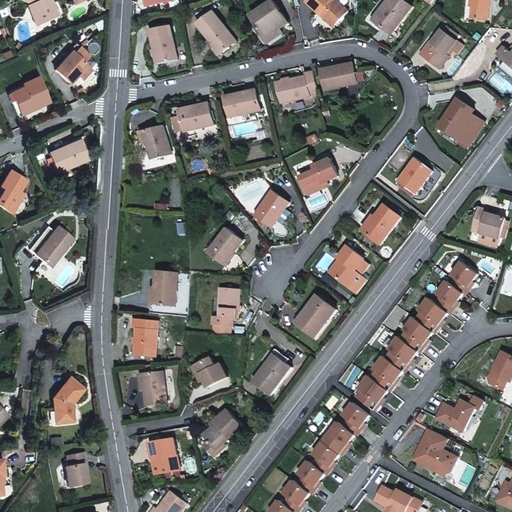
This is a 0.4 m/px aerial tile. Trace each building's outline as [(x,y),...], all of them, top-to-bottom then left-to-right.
[(20,0),(29,3),(30,5),(32,4),(34,8),(28,10),(36,26),(58,16),(50,0),(20,0)] [(309,0),(307,2),(319,14),(322,12),(335,24),(348,11),(337,0),(309,0)] [(404,0),(390,0),(380,14),(383,16),(378,23),(379,23),(393,34),(414,7),(404,0)] [(490,0),(471,0),(471,2),(474,3),(473,7),(472,18),(488,20),(490,0)] [(280,27),(288,21),(275,1),(253,16),(260,26),(268,37),(281,29),(280,27)] [(196,25),(208,42),(210,40),(220,54),(237,41),(214,11),(196,25)] [(383,16),(380,14),(378,11),(371,19),(378,24),(379,23),(378,23),(383,16)] [(322,12),(319,14),(333,27),(335,24),(322,12)] [(290,23),(288,21),(280,27),(281,29),(290,23)] [(158,64),(179,59),(172,26),(151,30),(155,51),(157,51),(158,54),(156,56),(158,64)] [(284,33),(281,29),(268,37),(260,26),(257,28),(268,44),(284,33)] [(450,35),(453,31),(449,28),(446,32),(444,30),(435,42),(433,41),(423,54),(441,69),(452,55),(449,53),(451,50),(458,42),(456,40),(450,35)] [(459,36),(453,31),(450,35),(456,40),(459,36)] [(210,40),(208,42),(206,43),(216,57),(220,54),(210,40)] [(463,45),(458,42),(451,50),(456,54),(463,45)] [(498,54),(506,61),(511,65),(511,47),(509,51),(504,47),(498,54)] [(71,84),(77,76),(86,66),(71,53),(56,70),(71,84)] [(511,65),(506,61),(500,67),(511,76),(511,65)] [(358,84),(354,63),(322,70),(326,90),(358,84)] [(86,66),(77,76),(80,78),(88,69),(86,66)] [(282,103),(320,95),(315,71),(305,73),(306,76),(291,80),(291,82),(286,83),(284,81),(277,83),(282,103)] [(24,88),(15,92),(18,100),(16,102),(22,116),(51,103),(39,77),(23,85),(24,88)] [(249,112),(261,109),(257,90),(226,97),(230,117),(250,113),(249,112)] [(447,118),(441,126),(458,137),(459,136),(461,137),(462,140),(471,146),(486,124),(473,115),(470,112),(473,108),(460,99),(455,107),(457,108),(450,118),(447,118)] [(210,103),(195,107),(196,109),(180,113),(185,131),(215,125),(210,103)] [(148,144),(152,159),(172,155),(165,126),(141,132),(143,141),(148,144)] [(66,144),(67,145),(68,148),(80,143),(83,151),(89,148),(83,136),(66,144)] [(68,148),(67,145),(47,153),(50,160),(46,161),(51,170),(54,169),(56,174),(88,160),(83,151),(80,143),(68,148)] [(310,196),(322,190),(320,186),(328,182),(339,177),(332,158),(315,166),(317,170),(302,177),(310,196)] [(417,194),(435,172),(417,158),(400,181),(417,194)] [(0,206),(12,213),(19,202),(15,199),(19,192),(25,182),(8,172),(0,185),(0,187),(4,190),(0,196),(0,206)] [(320,186),(322,190),(330,186),(328,182),(320,186)] [(274,228),(291,203),(274,191),(257,215),(274,228)] [(15,199),(19,202),(24,194),(19,192),(15,199)] [(386,205),(377,217),(379,218),(367,233),(382,244),(403,217),(386,205)] [(489,213),(489,211),(480,208),(473,231),(483,233),(480,242),(499,247),(507,219),(497,216),(489,213)] [(379,218),(377,217),(374,215),(363,230),(367,233),(379,218)] [(51,268),(72,240),(55,228),(53,231),(47,227),(34,243),(40,248),(34,255),(51,268)] [(235,254),(245,241),(228,228),(209,252),(226,265),(231,259),(230,256),(233,253),(235,254)] [(34,255),(40,248),(34,243),(28,250),(34,255)] [(342,261),(332,274),(349,287),(357,294),(368,280),(362,276),(370,265),(365,260),(366,259),(349,246),(339,259),(342,261)] [(329,272),(332,274),(342,261),(339,259),(329,272)] [(458,278),(453,284),(465,294),(467,295),(472,288),(470,287),(475,281),(480,274),(463,261),(453,275),(458,278)] [(179,274),(158,272),(156,288),(158,288),(157,304),(176,306),(179,274)] [(459,301),(465,294),(453,284),(448,281),(438,294),(442,297),(437,303),(450,313),(452,315),(457,308),(455,306),(459,301)] [(217,325),(232,326),(234,326),(234,318),(239,319),(240,312),(238,310),(238,307),(240,307),(242,289),(222,288),(219,317),(215,316),(214,325),(217,325)] [(319,296),(306,313),(304,314),(307,317),(300,325),(317,337),(338,310),(319,296)] [(423,313),(418,319),(435,332),(437,334),(442,327),(440,326),(450,313),(437,303),(430,298),(420,311),(423,313)] [(304,314),(306,313),(303,311),(294,322),(300,326),(300,325),(307,317),(304,314)] [(408,332),(403,339),(420,352),(422,353),(427,347),(425,345),(435,332),(418,319),(415,317),(405,330),(408,332)] [(134,355),(156,357),(160,322),(135,319),(134,328),(137,328),(136,339),(138,339),(138,343),(136,343),(134,355)] [(217,325),(216,332),(231,334),(232,326),(217,325)] [(405,371),(407,373),(412,366),(410,365),(420,352),(403,339),(400,337),(390,350),(393,352),(388,358),(405,371)] [(185,361),(186,347),(177,347),(177,361),(185,361)] [(278,357),(287,363),(290,360),(277,350),(266,364),(267,365),(270,367),(278,357)] [(490,383),(506,391),(511,377),(511,354),(504,351),(489,379),(490,383)] [(378,371),(373,378),(390,391),(392,392),(397,385),(395,384),(405,371),(388,358),(385,356),(375,369),(378,371)] [(292,367),(287,363),(278,357),(270,367),(267,365),(255,381),(272,394),(292,367)] [(193,367),(198,376),(202,374),(205,380),(208,387),(228,377),(222,365),(216,367),(211,358),(193,367)] [(165,372),(147,373),(148,389),(147,389),(148,405),(168,403),(165,372)] [(363,391),(358,397),(377,412),(383,405),(381,404),(390,391),(373,378),(370,375),(360,389),(363,391)] [(83,390),(70,379),(53,400),(55,424),(73,422),(72,411),(70,410),(70,407),(83,390)] [(446,404),(438,419),(466,432),(478,407),(463,400),(460,406),(462,407),(460,411),(446,404)] [(350,419),(345,425),(357,435),(359,436),(364,430),(362,428),(366,422),(372,415),(355,402),(345,416),(350,419)] [(205,435),(209,441),(218,451),(226,444),(231,439),(233,441),(246,429),(229,410),(215,422),(217,424),(205,435)] [(335,439),(330,445),(342,454),(344,456),(349,449),(347,447),(351,442),(357,435),(345,425),(340,422),(330,435),(335,439)] [(451,439),(430,429),(415,459),(432,468),(433,467),(436,468),(435,470),(445,475),(454,472),(461,457),(445,449),(451,439)] [(152,443),(154,458),(157,457),(158,463),(155,464),(157,474),(180,470),(175,438),(152,443)] [(218,451),(209,441),(205,445),(216,457),(228,446),(226,444),(218,451)] [(320,458),(315,464),(327,474),(329,475),(334,468),(332,467),(337,461),(342,454),(330,445),(325,441),(315,454),(320,458)] [(82,465),(85,464),(83,453),(66,456),(68,467),(64,468),(68,487),(86,483),(82,465)] [(305,478),(300,484),(312,493),(314,495),(319,488),(317,486),(322,481),(327,474),(315,464),(310,461),(300,474),(305,478)] [(290,497),(285,503),(296,511),(300,511),(304,507),(302,506),(307,500),(312,493),(300,484),(295,480),(285,493),(290,497)] [(498,500),(511,507),(511,483),(511,484),(507,482),(498,500)] [(419,511),(424,502),(399,490),(398,492),(385,486),(377,500),(391,507),(388,511),(399,511),(400,511),(419,511)] [(172,491),(159,509),(156,511),(182,511),(189,504),(172,491)] [(296,511),(285,503),(281,500),(270,511),(296,511)]
